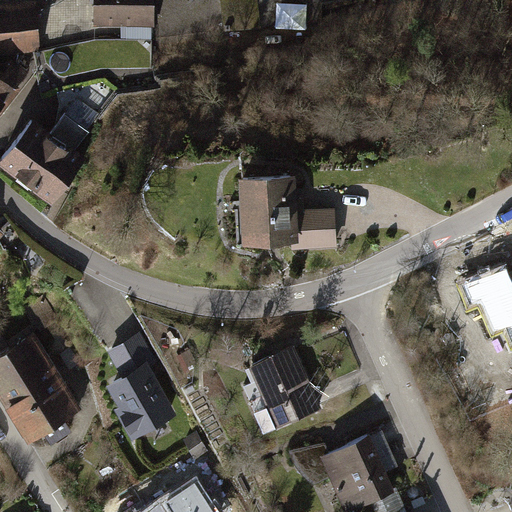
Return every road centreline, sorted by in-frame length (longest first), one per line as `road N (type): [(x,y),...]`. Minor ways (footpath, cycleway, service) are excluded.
road 1 (residential): [(0,191),(92,263),(169,294),(218,304),(274,301),(355,282)]
road 2 (residential): [(459,511),(355,282)]
road 3 (residential): [(511,204),(355,282)]
